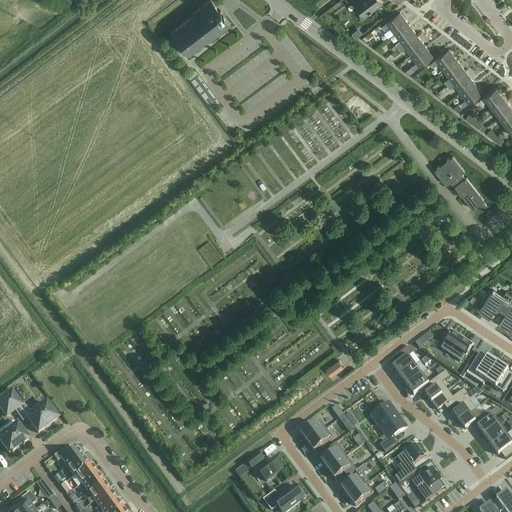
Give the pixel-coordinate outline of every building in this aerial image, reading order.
[(192,16),(170,33),(188,55),(209,38),(211,40),(230,25),(222,15),(223,14),(222,13),(221,14),(219,11),(220,10),(219,9),(218,10),(215,6),(210,0),(209,0),(191,14),(192,16)] [(359,0),(355,3),(365,16),(382,3),(379,0),(359,0)] [(386,23),(382,26),(384,29),(389,25),(389,26),(395,34),(408,23),(400,12),(386,23)] [(395,45),(391,48),(394,51),(398,48),(416,34),(408,23),(395,34),(400,41),(395,45)] [(394,51),(391,53),(394,57),(401,52),(406,48),(411,55),(425,45),(416,34),(398,48),(394,51)] [(259,50),(264,56),(273,48),(268,42),(259,50)] [(412,66),(405,72),(408,75),(420,66),(433,56),(425,45),(411,55),(417,63),(412,66)] [(457,60),(449,49),(435,59),(436,60),(431,63),(433,67),(438,63),(444,70),(457,60)] [(457,60),(444,70),(449,78),(444,82),(447,85),(466,71),(457,60)] [(226,77),(232,82),(244,69),(238,64),(226,77)] [(466,71),(447,85),(450,89),(455,85),(460,92),(474,82),(466,71)] [(474,82),(460,92),(466,100),(461,103),(463,107),(468,103),(469,103),(482,93),(474,82)] [(492,107),(504,97),(497,87),(484,96),(492,107)] [(244,97),(248,104),(263,95),(259,88),(244,97)] [(351,97),(360,111),(368,107),(359,92),(351,97)] [(511,107),(504,97),(492,107),(500,117),(511,107)] [(511,107),(500,117),(507,127),(511,123),(511,107)] [(466,118),(474,125),(478,120),(469,114),(466,118)] [(487,127),(478,120),(474,125),(483,132),(487,127)] [(490,129),(486,134),(493,139),(497,135),(490,129)] [(504,140),(497,135),(493,139),(500,144),(504,140)] [(437,168),(435,170),(446,185),(452,181),(456,185),(454,186),(473,209),(474,208),(478,213),(487,206),(483,201),(485,200),(466,177),(465,178),(461,173),(465,171),(453,155),(450,158),(447,157),(447,160),(441,165),(438,165),(437,168)] [(493,290),(480,310),(490,317),(497,306),(502,309),(511,295),(506,291),(503,296),(493,290)] [(504,317),(499,323),(509,330),(511,325),(511,294),(511,295),(502,309),(507,312),(504,317)] [(473,346),(452,332),(445,343),(441,349),(461,363),(465,356),(466,357),(473,346)] [(424,345),(420,341),(415,344),(419,349),(424,345)] [(410,347),(391,361),(395,366),(393,368),(400,378),(415,366),(409,358),(417,352),(410,347)] [(478,356),(466,375),(483,386),(486,382),(498,363),(488,357),(485,361),(478,356)] [(332,376),(343,367),(338,360),(326,369),(332,376)] [(498,363),(486,382),(503,394),(511,379),(511,378),(505,374),(508,370),(498,363)] [(415,366),(400,378),(407,387),(422,375),(416,366),(415,366)] [(432,390),(425,395),(431,403),(448,391),(442,384),(450,378),(446,372),(429,384),(429,385),(428,386),(432,390)] [(422,375),(407,387),(414,396),(428,386),(429,385),(429,384),(422,375)] [(3,397),(14,412),(22,406),(12,391),(3,397)] [(448,391),(431,403),(437,411),(444,406),(448,412),(457,405),(456,405),(465,398),(461,393),(453,399),(448,391)] [(460,410),(453,414),(459,422),(475,410),(470,403),(478,397),(474,391),(465,398),(456,405),(457,405),(460,410)] [(14,412),(3,397),(0,399),(0,409),(6,418),(14,412)] [(46,404),(27,419),(38,434),(57,420),(46,404)] [(380,446),(385,453),(399,443),(394,437),(406,428),(389,404),(372,417),(388,440),(380,446)] [(337,407),(332,411),(339,420),(345,416),(337,407)] [(475,410),(459,422),(465,431),(472,426),(476,431),(478,429),(493,417),(489,412),(481,418),(475,410)] [(493,417),(478,429),(484,438),(500,427),(493,417)] [(319,421),(301,435),(308,444),(326,430),(319,421)] [(28,441),(17,426),(0,438),(0,443),(9,455),(28,441)] [(500,427),(484,438),(491,447),(506,436),(500,427)] [(326,430),(308,444),(315,453),(333,439),(326,430)] [(511,443),(506,436),(491,447),(498,456),(511,446),(511,443)] [(347,458),(340,449),(336,444),(325,452),(329,457),(322,462),(328,471),(347,458)] [(417,472),(412,466),(424,458),(416,445),(397,459),(401,465),(397,468),(401,474),(395,478),(399,485),(417,472)] [(67,468),(82,457),(76,448),(68,454),(65,449),(53,457),(57,462),(61,460),(67,468)] [(259,455),(247,464),(253,472),(265,463),(260,456),(259,455)] [(82,457),(67,468),(74,477),(89,466),(82,457)] [(353,467),(347,458),(328,471),(335,480),(353,467)] [(274,459),(258,471),(267,483),(283,471),(274,459)] [(76,476),(82,485),(97,474),(90,465),(89,466),(74,477),(76,476)] [(365,466),(355,473),(359,478),(369,471),(365,466)] [(432,468),(412,483),(426,502),(442,491),(437,484),(440,482),(441,481),(432,468)] [(54,478),(58,485),(65,480),(60,474),(54,478)] [(82,485),(88,493),(103,483),(97,474),(82,485)] [(342,489),(349,498),(363,488),(356,479),(342,489)] [(67,496),(72,492),(65,483),(60,487),(67,496)] [(95,502),(109,491),(103,483),(88,493),(92,498),(87,502),(90,506),(95,502)] [(385,484),(375,491),(379,497),(389,490),(385,484)] [(367,485),(363,488),(349,498),(356,507),(374,494),(367,485)] [(396,485),(390,489),(399,502),(405,497),(396,485)] [(277,507),(281,511),(288,511),(305,500),(304,498),(305,497),(301,492),(299,493),(295,487),(279,498),(275,493),(264,501),(272,511),(277,507)] [(95,502),(101,511),(116,500),(109,491),(95,502)] [(118,501),(124,497),(120,491),(114,495),(118,501)] [(33,511),(35,511),(32,506),(36,503),(29,493),(20,501),(23,505),(14,511),(33,511)] [(511,511),(511,498),(511,499),(507,493),(497,500),(501,505),(497,507),(500,511),(511,511)] [(77,501),(73,496),(69,499),(73,504),(77,501)] [(117,511),(122,509),(116,500),(101,511),(117,511)] [(123,509),(129,506),(126,500),(120,503),(123,509)] [(370,511),(380,511),(374,503),(367,508),(370,511)] [(393,506),(386,510),(387,511),(406,511),(400,503),(394,508),(393,506)]
